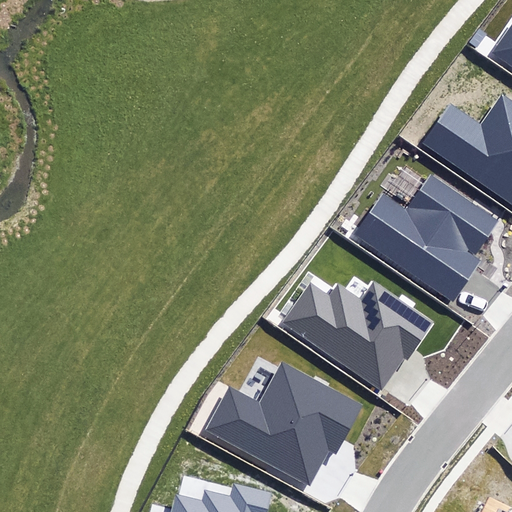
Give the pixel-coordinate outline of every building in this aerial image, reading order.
[(511,27),(495,53),(511,64),(511,27)] [(481,123),(450,103),(423,144),(511,203),(511,101),(501,93),(481,123)] [(499,220),(429,173),(406,206),(384,192),(355,234),(453,301),(479,262),(467,253),(470,249),(476,253),(499,220)] [(330,296),(311,282),(284,321),(382,388),(403,358),(407,361),(433,323),(373,282),(361,300),(338,285),(330,296)] [(363,402),(283,360),(261,403),(229,386),(206,429),(310,484),(329,449),(336,453),(363,402)] [(267,511),(272,494),(232,483),(229,495),(203,489),(200,499),(177,493),(171,511),(267,511)]
